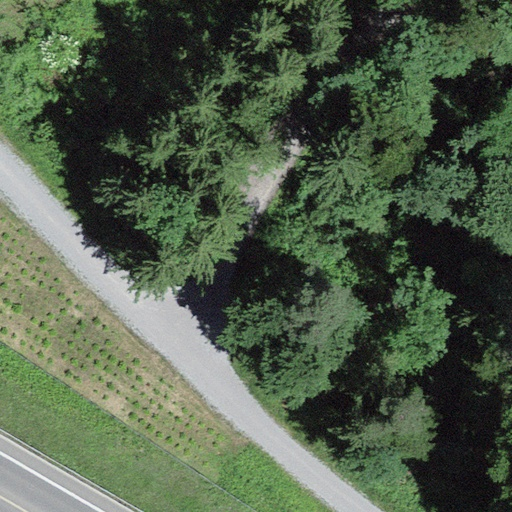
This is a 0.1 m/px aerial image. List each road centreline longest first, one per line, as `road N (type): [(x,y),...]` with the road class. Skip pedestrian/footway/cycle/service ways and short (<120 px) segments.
road 1 (track): [(162,333),(382,24)]
road 2 (track): [(364,511),(293,463),(162,333)]
road 3 (track): [(162,333),(0,168)]
